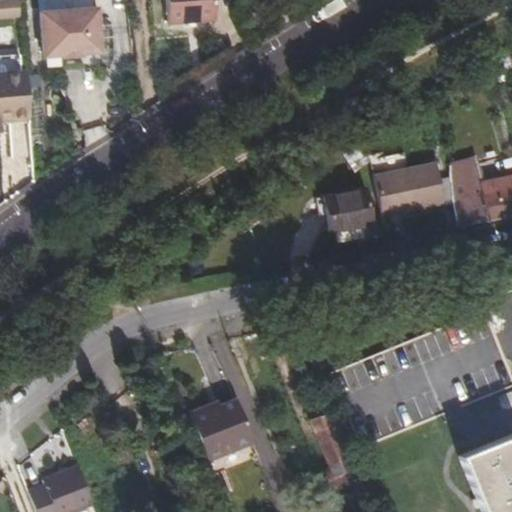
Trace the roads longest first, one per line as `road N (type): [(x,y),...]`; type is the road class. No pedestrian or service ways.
road 1 (residential): [(511,235),(167,314),(83,344),(0,415)]
road 2 (residential): [(384,0),(206,100),(0,238)]
